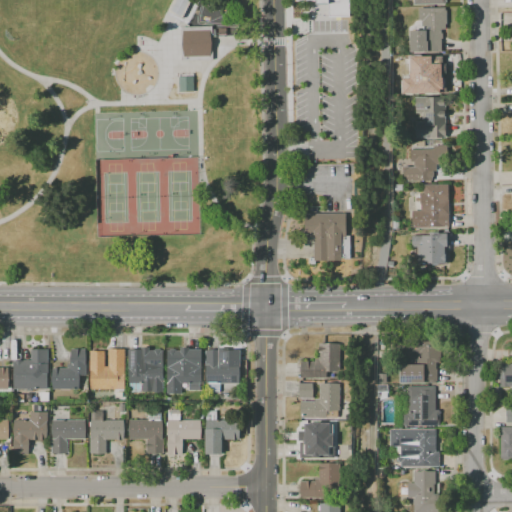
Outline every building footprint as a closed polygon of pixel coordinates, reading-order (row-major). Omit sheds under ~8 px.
[(172,0),(167,11),(182,18),(190,0),(172,0)] [(349,0),(350,17),(328,17),(327,3),(314,3),(314,0),(349,0)] [(424,53),(423,43),(421,43),(421,38),(408,44),(407,34),(421,26),(421,20),(419,20),(418,8),(445,8),(445,10),(447,10),(447,24),(446,24),(446,29),(441,29),(441,33),(442,33),(443,39),(441,39),(441,52),(424,53)] [(182,61),(181,27),(188,27),(212,26),(212,36),(212,60),(182,61)] [(410,94),(409,77),(411,77),(411,62),(422,62),(422,56),(442,55),(442,57),(443,57),(444,70),(445,70),(445,85),(446,85),(446,91),(445,91),(445,93),(410,94)] [(179,92),(179,77),(179,74),(193,74),(193,77),(194,92),(179,92)] [(445,138),(415,139),(415,122),(422,122),(422,113),(416,113),(415,98),(445,97),(446,123),(445,123),(445,138)] [(428,183),(422,183),(422,181),(412,181),(412,164),(408,164),(408,150),(433,149),(433,146),(447,146),(447,165),(436,165),(436,181),(428,181),(428,183)] [(434,229),(431,227),(414,228),(414,225),(413,225),(413,216),(414,216),(414,214),(415,214),(414,194),(424,194),(423,185),(448,185),(448,189),(450,189),(450,200),(448,200),(448,204),(443,204),(444,214),(445,214),(445,227),(437,227),(434,229)] [(315,265),(311,265),(311,258),(314,258),(314,238),(305,238),(304,214),(345,214),(346,238),(341,238),(341,262),(328,262),(328,261),(315,261),(315,265)] [(439,265),(417,265),(417,247),(411,247),(411,236),(429,236),(429,231),(443,231),(443,230),(447,230),(447,231),(450,232),(450,249),(445,249),(445,252),(448,252),(448,264),(439,264),(439,265)] [(437,384),(400,383),(400,365),(416,365),(416,354),(410,353),(410,358),(396,357),(396,341),(438,341),(438,348),(441,348),(441,358),(439,358),(439,363),(436,363),(436,369),(437,369),(437,384)] [(326,378),(300,378),(300,362),(315,362),(315,359),(319,359),(319,344),(340,344),(340,372),(327,372),(327,376),(326,376),(326,378)] [(163,392),(142,392),(142,384),(128,384),(128,350),(141,350),(141,348),(148,348),(148,351),(154,351),(155,349),(161,350),(161,351),(163,351),(163,392)] [(181,394),(166,394),(167,351),(169,351),(170,349),(175,350),(176,351),(180,351),(180,348),(189,348),(189,350),(202,350),(201,384),(181,383),(181,394)] [(32,391),(28,391),(28,389),(13,389),(13,361),(15,361),(16,360),(21,360),(22,361),(23,361),(23,360),(31,360),(31,349),(48,349),(47,390),(32,389),(32,391)] [(53,389),(52,369),(67,368),(67,365),(71,364),(71,349),(85,349),(86,375),(79,376),(79,389),(53,389)] [(117,390),(91,389),(91,372),(90,372),(90,351),(105,351),(105,367),(108,367),(108,349),(125,349),(125,376),(123,376),(123,387),(117,387),(117,390)] [(220,393),(208,393),(208,383),(206,383),(206,366),(205,366),(205,350),(218,350),(218,349),(228,349),(228,350),(239,350),(239,352),(240,352),(240,367),(239,367),(239,384),(220,384),(220,393)] [(511,399),(509,399),(509,390),(510,390),(510,388),(499,388),(500,366),(504,366),(504,364),(511,364),(511,399)] [(8,389),(0,389),(0,368),(8,368),(8,389)] [(387,383),(378,383),(378,374),(388,374),(388,379),(387,379),(387,383)] [(312,399),(299,399),(299,383),(312,383),(312,399)] [(339,418),(301,418),(301,402),(315,402),(315,399),(320,399),(320,384),(340,384),(340,411),(339,411),(339,418)] [(380,398),(377,398),(377,392),(377,385),(386,385),(386,392),(380,392),(380,398)] [(402,426),(402,424),(396,424),(396,416),(395,416),(395,396),(408,396),(408,387),(435,387),(436,410),(439,410),(440,425),(402,426)] [(182,455),(167,454),(168,435),(166,435),(166,430),(168,430),(168,427),(166,427),(166,422),(167,422),(167,410),(181,410),(180,420),(201,420),(201,439),(182,439),(182,455)] [(124,440),(120,440),(120,441),(118,441),(118,440),(110,440),(110,442),(106,442),(106,454),(90,454),(90,436),(90,432),(91,432),(91,427),(89,427),(89,422),(90,422),(90,421),(91,421),(91,411),(103,411),(103,420),(124,420),(124,440)] [(222,454),(205,453),(206,411),(217,411),(217,420),(239,421),(239,440),(222,440),(222,454)] [(28,454),(14,454),(14,420),(31,420),(31,412),(48,412),(48,422),(47,422),(47,440),(44,440),(44,441),(40,441),(40,440),(37,440),(37,442),(33,441),(33,440),(28,440),(28,454)] [(129,420),(149,420),(149,412),(161,412),(160,419),(162,419),(162,438),(163,438),(163,454),(146,453),(146,441),(147,441),(147,439),(129,439),(129,420)] [(0,420),(8,420),(8,439),(0,439),(0,420)] [(68,453),(51,453),(51,438),(52,438),(52,420),(85,420),(85,439),(68,439),(68,453)] [(335,458),(300,459),(299,442),(304,442),(298,442),(298,431),(304,431),(304,424),(312,424),(312,422),(321,422),(321,424),(330,424),(330,425),(333,425),(333,447),(335,447),(335,458)] [(509,460),(502,461),(502,459),(501,459),(501,427),(511,427),(511,459),(508,459),(509,460)] [(401,454),(401,447),(390,446),(390,429),(436,430),(436,452),(439,452),(439,467),(400,467),(400,463),(398,461),(397,457),(401,454)] [(301,498),(301,481),(315,481),(315,479),(319,479),(319,465),(340,464),(340,497),(301,498)] [(380,478),(377,475),(379,471),(384,470),(386,474),(384,478),(380,478)] [(434,495),(439,495),(439,511),(414,511),(414,504),(413,504),(413,500),(413,497),(407,498),(407,495),(401,495),(401,489),(407,489),(407,483),(414,483),(414,471),(435,471),(435,485),(434,485),(434,495)] [(339,511),(320,511),(320,504),(339,503),(339,511)]
